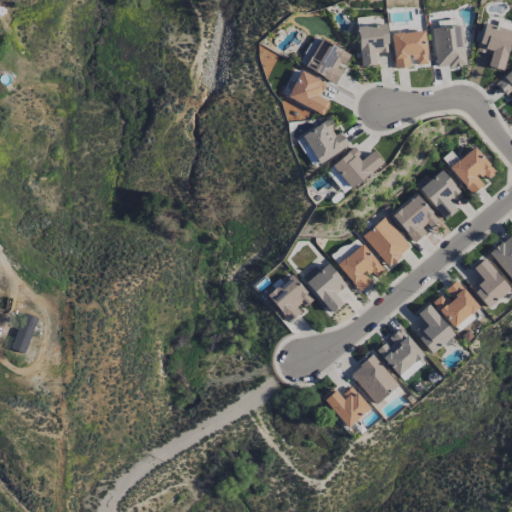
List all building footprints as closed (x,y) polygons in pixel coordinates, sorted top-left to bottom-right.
[(375,65),(374,53),(389,51),(385,23),(355,27),(361,67),(375,65)] [(477,52),(489,54),(486,66),(503,70),(511,30),(483,23),(477,52)] [(465,65),(461,25),(432,28),(435,67),(465,65)] [(393,68),(412,67),(411,65),(426,64),(424,31),(391,33),(393,68)] [(350,55),(317,37),(301,65),(334,84),(343,68),(350,55)] [(511,67),(495,84),(507,98),(511,102),(511,67)] [(325,82),(299,71),(286,98),(323,114),(328,102),(318,97),(325,82)] [(348,145),(340,131),(336,133),(328,119),(301,135),(318,163),(348,145)] [(295,140),(313,167),(318,163),(301,137),(295,140)] [(495,172),(473,146),(448,167),(471,195),(485,183),(484,182),(495,172)] [(332,164),(349,188),(381,164),(371,150),(362,157),(354,147),(332,164)] [(327,169),(341,193),(347,189),(333,165),(327,169)] [(448,199),(457,194),(443,171),(419,185),(440,220),(455,211),(448,199)] [(427,231),(427,230),(438,220),(415,194),(390,216),(414,242),(427,231)] [(410,246),(383,216),(361,236),(388,266),(410,246)] [(511,235),(511,234),(489,253),(511,281),(511,235)] [(382,269),(361,243),(336,264),(358,292),(372,280),(371,279),(382,269)] [(509,291),(485,257),(472,267),(479,278),(469,285),(485,308),(509,291)] [(341,304),(334,293),(344,286),(328,263),(317,270),(315,266),(301,275),(328,314),(341,304)] [(299,310),(312,299),(290,274),(265,295),(288,322),(300,312),(299,310)] [(432,302),(452,328),(478,308),(456,280),(442,291),(443,293),(432,302)] [(416,313),(424,323),(412,332),(431,354),(453,335),(427,304),(416,313)] [(37,318),(22,313),(10,348),(24,353),(37,318)] [(397,376),(422,355),(399,327),(385,340),(386,341),(375,350),(397,376)] [(374,404),(397,385),(372,355),(349,374),(374,404)] [(399,376),(403,381),(422,364),(417,359),(399,376)] [(320,397),(345,428),(369,409),(351,386),(339,396),(332,387),(320,397)]
